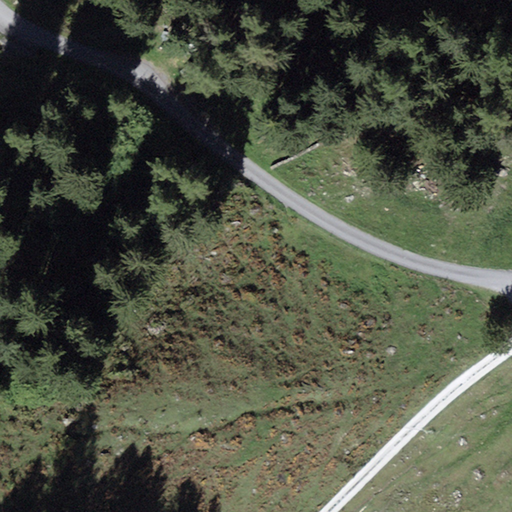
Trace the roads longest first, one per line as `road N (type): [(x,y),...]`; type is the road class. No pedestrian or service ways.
road 1 (unclassified): [(511,281),(444,269),(371,243),(280,190),(141,77),(35,35),(0,10)]
road 2 (track): [(511,343),(325,511)]
